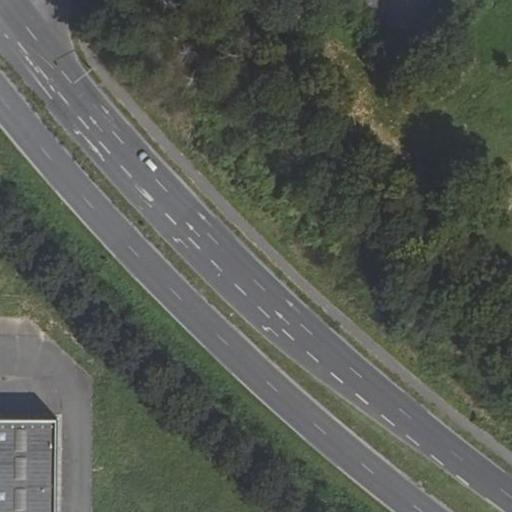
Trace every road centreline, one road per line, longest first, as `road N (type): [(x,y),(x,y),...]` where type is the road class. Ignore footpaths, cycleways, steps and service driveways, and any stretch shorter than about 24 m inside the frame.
road 1 (primary): [(511,502),(382,402),(266,297),(108,129),(7,0)]
road 2 (primary): [(0,92),(89,202),(223,341),(424,511)]
